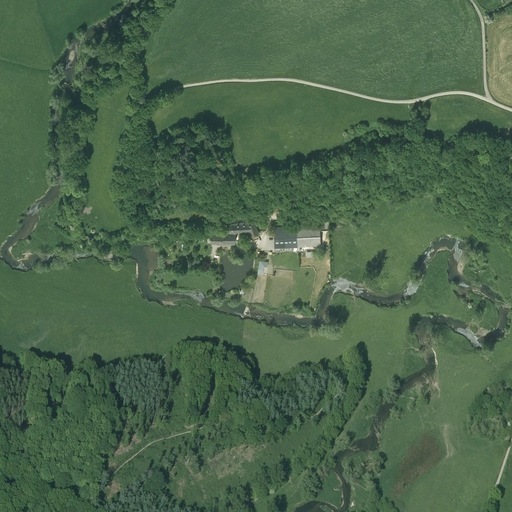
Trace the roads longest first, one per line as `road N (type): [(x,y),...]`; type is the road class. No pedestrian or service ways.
road 1 (track): [(511,240),(463,193),(432,182),(305,215),(246,214),(199,225),(164,220),(145,213),(121,185),(136,108)]
road 2 (track): [(0,356),(93,375),(206,355),(253,377),(323,382),(340,404),(324,433),(238,511)]
road 3 (track): [(136,108),(176,87),(227,80),(289,79),(395,101),(428,95)]
